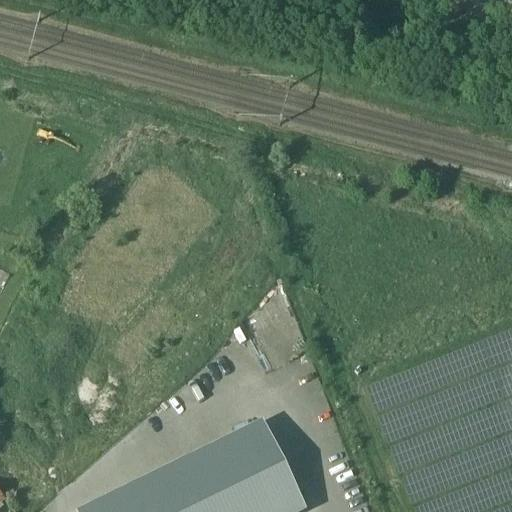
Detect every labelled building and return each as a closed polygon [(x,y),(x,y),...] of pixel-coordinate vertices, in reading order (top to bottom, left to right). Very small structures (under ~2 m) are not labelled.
[(131,339),(126,345),(139,356),(161,330),(147,319),(131,339)] [(151,386),(123,413),(140,431),(169,405),(151,386)] [(116,412),(74,452),(91,470),(133,429),(116,412)] [(260,430),(242,439),(262,479),(280,470),(260,430)] [(242,439),(224,447),(244,488),(262,479),(242,439)] [(2,455),(17,479),(32,471),(17,446),(2,455)] [(224,447),(206,456),(226,497),(244,488),(224,447)] [(206,456),(188,465),(208,505),(226,497),(206,456)] [(188,465),(170,474),(188,511),(194,511),(208,505),(188,465)] [(280,470),(262,479),(277,511),(296,511),(299,511),(280,470)] [(188,511),(170,474),(152,482),(166,511),(188,511)] [(277,511),(262,479),(244,488),(255,511),(277,511)] [(166,511),(152,482),(134,491),(144,511),(166,511)] [(255,511),(244,488),(226,497),(233,511),(255,511)] [(144,511),(134,491),(116,500),(122,511),(144,511)] [(233,511),(226,497),(208,505),(211,511),(233,511)] [(122,511),(116,500),(98,509),(99,511),(122,511)]
